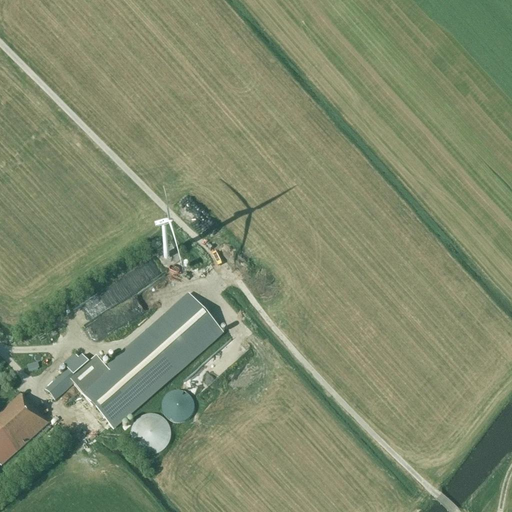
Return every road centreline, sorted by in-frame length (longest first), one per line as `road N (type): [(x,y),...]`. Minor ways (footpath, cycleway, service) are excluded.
road 1 (track): [(222,265),(453,511)]
road 2 (track): [(0,44),(222,265)]
